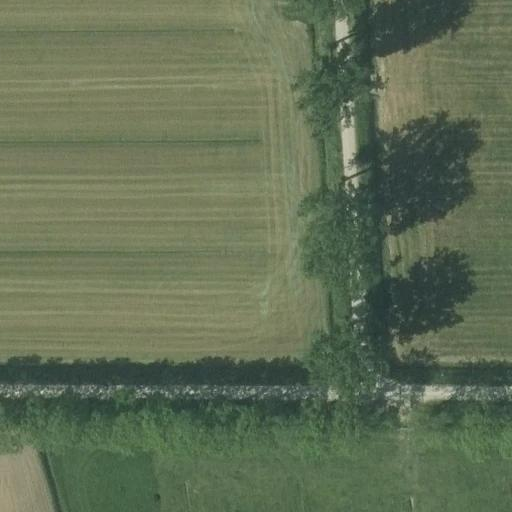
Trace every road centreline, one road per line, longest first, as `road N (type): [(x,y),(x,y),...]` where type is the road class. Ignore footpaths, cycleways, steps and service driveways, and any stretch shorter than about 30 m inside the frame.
road 1 (unclassified): [(366,391),(342,0)]
road 2 (unclassified): [(0,391),(366,391)]
road 3 (unclassified): [(366,391),(511,392)]
